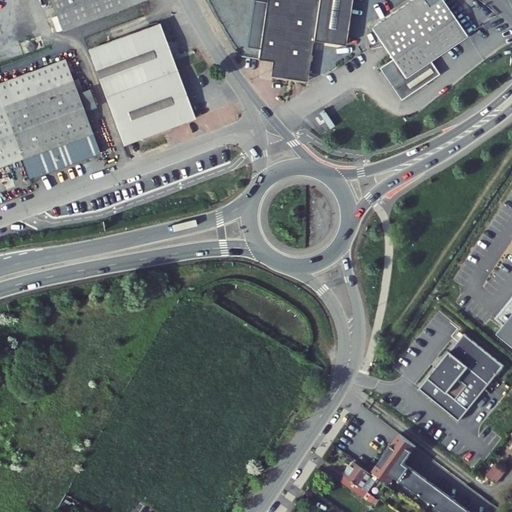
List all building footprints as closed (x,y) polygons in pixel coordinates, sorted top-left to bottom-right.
[(54,0),(64,28),(142,0),(54,0)] [(274,9),(274,0),(264,0),(264,8),(274,9)] [(319,86),(323,46),(323,41),(357,43),(360,0),(274,0),(274,9),(269,68),(283,70),(281,83),(319,86)] [(443,0),(440,2),(439,0),(413,0),(380,21),(401,52),(385,62),(407,95),(446,69),(438,57),(475,32),(452,0),(443,0)] [(198,118),(163,22),(91,48),(126,144),(198,118)] [(103,149),(67,55),(0,80),(0,164),(24,156),(32,177),(103,149)] [(453,347),(420,389),(461,420),(504,363),(464,333),(453,347)] [(401,435),(375,473),(377,474),(383,478),(392,485),(397,479),(406,464),(418,448),(401,435)] [(370,493),(366,490),(375,477),(358,464),(348,478),(359,487),(365,491),(370,494),(370,493)] [(444,511),(473,511),(406,464),(397,479),(444,511)] [(377,474),(375,477),(366,490),(370,493),(371,494),(383,478),(377,474)] [(359,487),(348,478),(344,483),(366,499),(370,494),(365,491),(359,487)]
